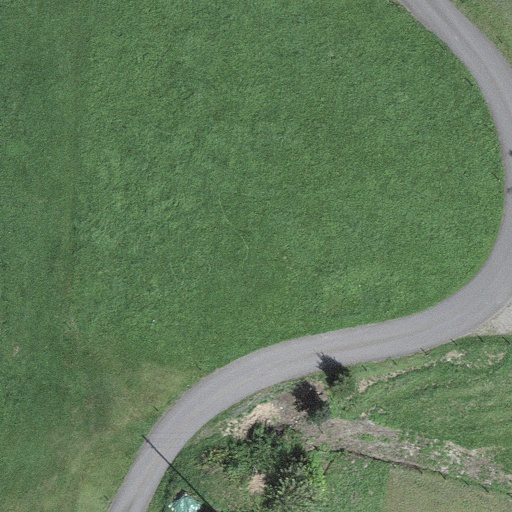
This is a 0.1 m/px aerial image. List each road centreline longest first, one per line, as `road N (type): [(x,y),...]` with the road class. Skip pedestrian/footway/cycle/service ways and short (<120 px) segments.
road 1 (track): [(127,511),(160,453),(223,386),(276,363),(410,337),(468,309),(511,252)]
road 2 (track): [(511,116),(500,86),(425,0)]
